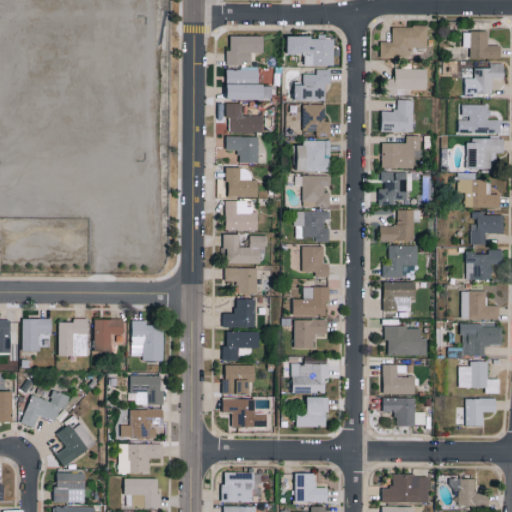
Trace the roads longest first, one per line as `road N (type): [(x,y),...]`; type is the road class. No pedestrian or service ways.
road 1 (tertiary): [(190,511),(194,0)]
road 2 (residential): [(353,511),(355,16)]
road 3 (residential): [(191,450),(511,451)]
road 4 (residential): [(194,14),(355,16),(388,5),(511,5)]
road 5 (residential): [(0,292),(192,294)]
